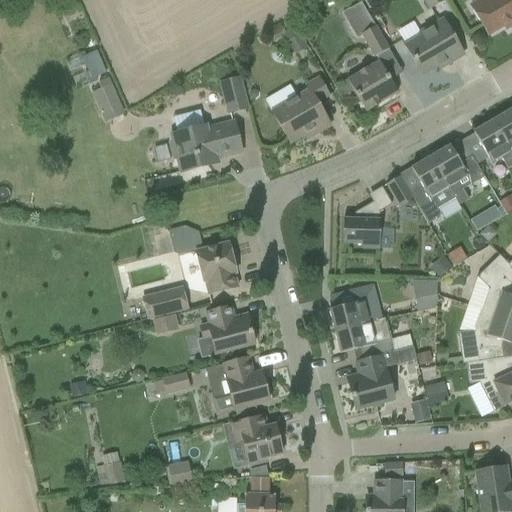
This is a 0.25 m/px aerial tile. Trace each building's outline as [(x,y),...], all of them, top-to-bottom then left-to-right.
[(424,0),(430,10),(445,2),(443,0),(424,0)] [(511,27),(511,26),(511,0),(482,0),(470,7),(487,36),(510,23),(511,27)] [(357,39),(362,37),(376,29),(361,3),(342,14),(357,39)] [(446,65),(463,56),(443,22),(420,35),(421,38),(405,47),(422,76),(445,63),(446,65)] [(296,56),(307,49),(300,36),(295,28),(283,35),(296,56)] [(376,29),(362,37),(375,59),(388,51),(376,29)] [(105,74),(96,53),(82,59),(91,80),(105,74)] [(365,113),(397,94),(379,63),(347,82),(365,113)] [(228,115),(247,110),(239,79),(220,84),(228,115)] [(91,94),(98,113),(119,104),(111,86),(91,94)] [(249,99),(254,101),(258,98),(257,93),(252,91),(248,94),(249,99)] [(272,114),(290,144),(313,131),(315,135),(329,127),(316,104),(309,92),(272,114)] [(511,111),(492,122),(511,156),(511,111)] [(491,164),(501,158),(507,169),(511,166),(511,156),(492,122),(473,134),(491,164)] [(177,159),(181,174),(217,165),(216,160),(227,157),(227,156),(237,154),(238,155),(241,154),(234,123),(206,130),(205,127),(171,135),(173,144),(170,145),(174,160),(177,159)] [(449,147),(430,159),(454,200),(455,200),(458,206),(468,200),(463,191),(483,179),(471,158),(460,165),(449,147)] [(411,170),(419,184),(407,191),(413,201),(414,200),(427,225),(441,217),(437,210),(454,200),(430,159),(411,170)] [(399,178),(386,186),(399,209),(413,201),(407,191),(399,178)] [(507,215),(511,212),(511,197),(511,196),(500,203),(507,215)] [(380,215),(373,203),(363,209),(362,217),(354,217),(354,221),(343,221),(342,245),(362,246),(362,250),(379,251),(380,215)] [(476,233),(485,228),(478,217),(470,222),(476,233)] [(497,235),(488,227),(479,237),(488,245),(497,235)] [(208,296),(237,289),(234,276),(236,275),(235,273),(233,273),(231,265),(233,265),(228,244),(194,253),(205,294),(207,295),(208,296)] [(459,249),(447,256),(453,267),(466,260),(459,249)] [(498,256),(476,279),(487,290),(480,311),(511,321),(511,269),(507,265),(498,256)] [(452,268),(446,261),(433,272),(439,279),(452,268)] [(373,286),(331,296),(329,297),(332,310),(329,311),(334,333),(382,321),(373,286)] [(183,311),(178,290),(141,299),(146,320),(183,311)] [(437,303),(435,297),(415,300),(417,313),(434,310),(437,303)] [(254,346),(247,320),(235,324),(230,307),(205,313),(208,325),(211,338),(197,342),(201,360),(254,346)] [(462,365),(466,365),(494,361),(503,360),(501,347),(502,342),(510,345),(511,340),(511,339),(511,321),(480,311),(473,332),(457,335),(462,365)] [(156,336),(176,331),(173,316),(153,321),(156,336)] [(382,356),(393,353),(390,341),(385,320),(382,321),(334,333),(340,355),(354,351),(358,363),(382,356)] [(413,348),(393,353),(396,366),(416,361),(413,348)] [(430,353),(417,356),(419,367),(432,364),(430,353)] [(393,401),(385,369),(382,356),(358,363),(356,364),(359,377),(346,380),(354,411),(374,406),(393,401)] [(212,402),(215,416),(268,403),(263,380),(259,381),(257,375),(252,376),(248,359),(223,366),(221,366),(229,398),(212,402)] [(511,374),(500,381),(496,373),(494,361),(466,365),(469,385),(479,384),(486,399),(497,394),(503,407),(511,402),(511,374)] [(143,374),(138,371),(133,373),(131,377),(133,382),(137,385),(142,383),(144,379),(143,374)] [(166,396),(190,390),(186,375),(162,381),(166,396)] [(84,383),(69,387),(72,400),(87,396),(84,383)] [(441,404),(437,385),(424,388),(428,407),(441,404)] [(428,411),(413,415),(415,425),(430,421),(428,411)] [(248,467),(266,462),(266,459),(282,455),(275,427),(266,429),(263,416),(230,425),(235,443),(242,441),(248,467)] [(124,482),(120,463),(119,463),(103,468),(104,475),(107,486),(124,482)] [(188,463),(178,465),(169,466),(167,467),(168,469),(171,486),(171,488),(192,484),(188,463)] [(154,465),(156,477),(165,475),(162,464),(154,465)] [(402,465),(384,466),(385,479),(402,478),(402,465)] [(267,476),(265,467),(248,472),(250,478),(267,476)] [(511,511),(511,482),(508,483),(506,468),(474,473),(479,511),(511,511)] [(269,480),(250,480),(250,496),(244,496),(244,506),(237,506),(236,511),(280,511),(280,507),(274,507),(274,496),(268,496),(269,480)] [(401,511),(401,502),(400,502),(401,483),(375,483),(375,501),(365,501),(365,511),(401,511)]
